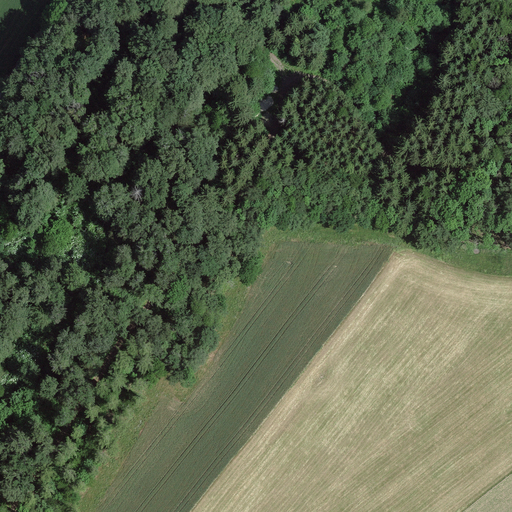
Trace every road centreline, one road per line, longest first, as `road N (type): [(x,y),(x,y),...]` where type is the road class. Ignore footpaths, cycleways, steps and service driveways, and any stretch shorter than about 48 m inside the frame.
road 1 (track): [(13,511),(136,320),(258,164),(279,105),(273,61),(236,16),(204,0)]
road 2 (track): [(0,101),(72,0)]
